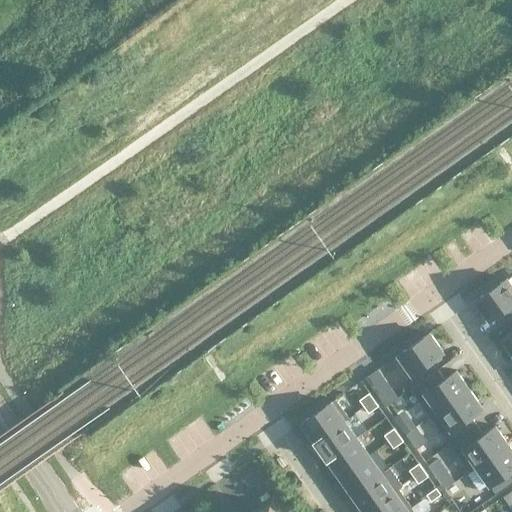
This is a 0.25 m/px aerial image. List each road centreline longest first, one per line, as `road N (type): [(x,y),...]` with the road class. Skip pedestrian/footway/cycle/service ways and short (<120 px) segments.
road 1 (residential): [(267,412),(433,295)]
road 2 (residential): [(128,511),(267,412)]
road 3 (residential): [(433,295),(511,407)]
road 4 (residential): [(336,511),(267,412)]
